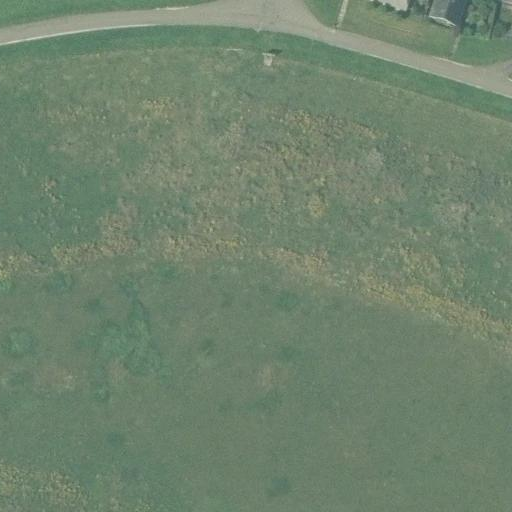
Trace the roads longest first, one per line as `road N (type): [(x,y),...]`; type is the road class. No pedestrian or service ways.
road 1 (tertiary): [(0,39),(153,18),(262,20)]
road 2 (tertiary): [(511,91),(262,20)]
